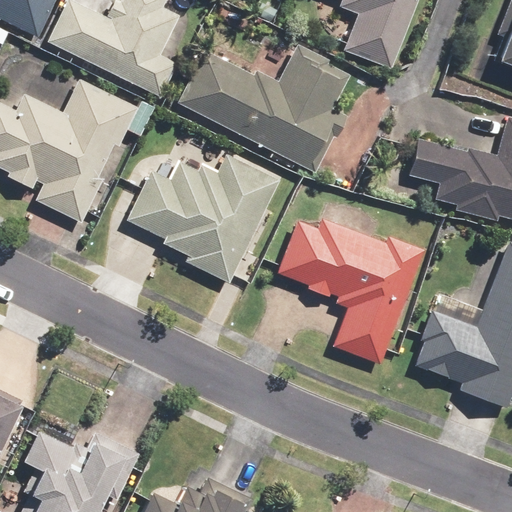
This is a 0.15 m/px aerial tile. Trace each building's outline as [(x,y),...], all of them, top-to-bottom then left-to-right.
[(0,0),(0,20),(35,38),(54,0),(0,0)] [(70,0),(62,0),(42,41),(158,98),(175,62),(160,55),(180,15),(160,5),(162,0),(108,0),(101,15),(70,0)] [(338,48),(389,67),(414,0),(336,0),(335,5),(352,11),(338,48)] [(511,0),(504,0),(483,56),(511,66),(511,0)] [(202,46),(174,103),(313,172),(342,114),(326,106),(346,66),(295,40),(274,81),(202,46)] [(31,199),(79,222),(135,107),(75,79),(60,109),(21,90),(12,108),(0,102),(0,169),(37,187),(31,199)] [(431,200),(511,221),(511,117),(504,115),(493,155),(417,134),(406,176),(435,184),(431,200)] [(181,261),(227,283),(278,178),(222,151),(219,159),(203,151),(194,169),(156,150),(120,224),(184,255),(181,261)] [(327,347),(378,366),(423,247),(384,232),(381,240),(317,215),(314,224),(293,216),(271,275),(344,303),(327,347)] [(454,388),(505,408),(511,390),(511,239),(504,236),(477,306),(434,290),(406,362),(457,381),(454,388)] [(0,439),(19,400),(0,390),(0,439)] [(111,503),(137,452),(90,429),(83,443),(41,423),(21,465),(33,472),(13,511),(91,511),(98,497),(111,503)] [(149,488),(137,511),(232,511),(242,492),(187,465),(171,498),(149,488)]
